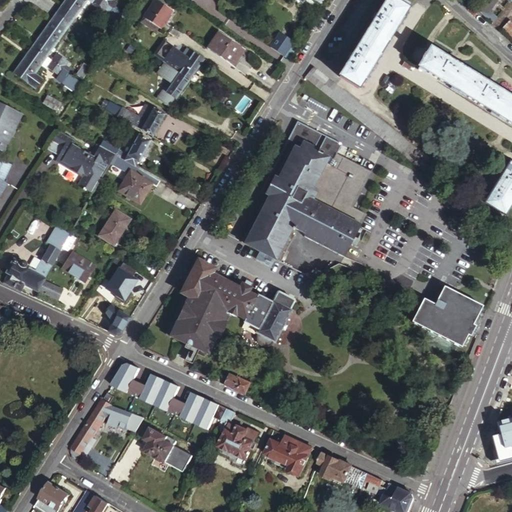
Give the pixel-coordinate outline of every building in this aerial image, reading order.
[(64,0),(62,3),(77,14),(86,0),(64,0)] [(88,0),(104,10),(105,9),(94,0),(88,0)] [(114,21),(122,10),(115,5),(107,0),(94,0),(105,9),(110,13),(107,16),(114,21)] [(149,10),(166,21),(172,11),(155,0),(149,10)] [(407,6),(397,0),(385,0),(378,12),(376,11),(372,16),(374,17),(354,52),(352,50),(349,56),(351,57),(339,76),(359,87),(407,6)] [(484,17),(491,23),(496,17),(489,11),(496,0),(483,0),(476,10),(484,17)] [(62,3),(56,11),(71,22),(77,14),(62,3)] [(160,30),(166,21),(149,10),(144,19),(159,29),(160,30)] [(56,11),(51,18),(66,29),(71,22),(56,11)] [(115,21),(121,25),(127,16),(121,12),(115,21)] [(210,17),(204,13),(201,17),(207,22),(210,17)] [(123,27),(129,18),(127,16),(121,25),(123,27)] [(51,18),(32,44),(47,54),(66,29),(51,18)] [(156,33),(159,29),(144,19),(141,23),(156,33)] [(511,41),(511,24),(508,21),(500,30),(511,41)] [(207,48),(232,66),(243,49),(218,32),(207,48)] [(295,44),(282,34),(276,43),(273,46),(273,47),(286,56),(295,44)] [(47,54),(32,44),(14,69),(36,86),(43,77),(35,71),(41,63),(47,68),(48,66),(57,73),(60,69),(65,72),(67,69),(52,58),(47,54)] [(294,45),(286,56),(291,59),(298,48),(294,45)] [(423,58),(418,65),(511,121),(511,95),(493,84),(494,82),(489,79),(488,81),(453,60),(454,58),(449,54),(448,56),(430,46),(425,53),(423,52),(421,57),(423,58)] [(162,47),(155,57),(158,59),(161,61),(168,51),(162,47)] [(175,66),(186,50),(182,48),(172,64),(175,66)] [(181,72),(189,79),(203,59),(187,48),(186,50),(175,66),(174,68),(181,72)] [(52,58),(67,69),(70,66),(65,63),(68,59),(57,51),(52,58)] [(92,67),(85,62),(77,74),(83,79),(92,67)] [(189,79),(181,72),(180,74),(171,68),(163,62),(156,73),(168,81),(157,97),(169,105),(175,96),(177,98),(189,79)] [(314,67),(306,77),(427,170),(434,160),(314,67)] [(60,69),(57,73),(56,74),(61,77),(65,72),(60,69)] [(68,74),(62,85),(76,93),(82,83),(68,74)] [(60,100),(47,93),(43,100),(56,107),(60,100)] [(0,175),(5,178),(13,163),(0,157),(12,134),(9,132),(11,127),(15,128),(23,111),(0,100),(0,175)] [(154,110),(154,109),(146,103),(139,115),(123,106),(117,114),(131,123),(134,119),(136,120),(136,119),(138,117),(141,119),(142,117),(141,117),(148,106),(154,110)] [(166,114),(163,113),(155,108),(154,110),(148,106),(141,117),(142,117),(141,119),(138,117),(136,119),(136,120),(134,119),(131,123),(153,135),(166,114)] [(372,171),(338,153),(343,144),(327,135),(320,149),(316,157),(301,149),(305,142),(316,147),(323,133),(299,120),(270,174),(272,175),(267,194),(242,242),(282,262),(298,230),(306,235),(305,237),(346,255),(352,243),(359,228),(366,214),(354,207),(372,171)] [(126,140),(132,143),(139,132),(132,129),(126,140)] [(57,131),(45,148),(61,157),(59,160),(84,174),(78,184),(82,186),(82,187),(86,190),(87,189),(91,191),(92,190),(93,191),(99,179),(87,172),(92,164),(94,164),(98,159),(93,156),(99,146),(96,144),(91,155),(72,144),(74,140),(57,131)] [(133,164),(134,165),(137,160),(150,140),(139,132),(132,143),(126,154),(127,155),(125,159),(133,164)] [(101,138),(96,144),(99,146),(114,154),(117,149),(118,148),(101,138)] [(316,157),(320,149),(316,147),(305,142),(301,149),(316,157)] [(87,172),(99,179),(109,163),(114,154),(99,146),(93,156),(98,159),(94,164),(92,164),(87,172)] [(126,154),(117,149),(114,154),(125,159),(127,155),(126,154)] [(114,154),(109,163),(128,174),(133,164),(125,159),(114,154)] [(511,163),(501,181),(499,180),(496,184),(498,186),(486,203),(506,215),(511,204),(511,163)] [(156,187),(161,180),(134,165),(133,164),(128,174),(117,190),(139,204),(152,184),(156,187)] [(272,175),(270,174),(261,192),(267,194),(272,175)] [(0,195),(8,181),(0,176),(0,195)] [(192,197),(196,191),(184,184),(180,190),(192,197)] [(202,202),(206,196),(196,191),(192,197),(202,202)] [(130,220),(114,210),(97,237),(112,247),(130,220)] [(66,237),(69,232),(54,224),(45,241),(49,244),(59,249),(66,237)] [(366,232),(359,228),(352,243),(359,246),(366,232)] [(69,239),(66,237),(59,249),(58,250),(62,252),(64,252),(70,242),(69,239)] [(7,274),(3,282),(20,290),(23,286),(35,292),(37,290),(42,281),(43,279),(42,278),(51,263),(58,250),(59,249),(49,244),(40,259),(46,262),(44,266),(38,263),(33,271),(24,265),(25,265),(25,263),(24,262),(23,261),(22,260),(20,261),(19,262),(16,260),(15,262),(11,260),(10,263),(8,263),(7,264),(5,265),(5,266),(5,268),(6,270),(6,271),(5,273),(7,274)] [(54,265),(62,252),(58,250),(51,263),(54,265)] [(91,267),(69,254),(58,271),(81,284),(91,267)] [(301,272),(278,263),(277,265),(259,258),(258,260),(264,262),(261,269),(297,283),(301,272)] [(184,293),(187,294),(191,297),(188,303),(183,301),(169,332),(168,334),(187,344),(194,347),(213,356),(229,323),(226,322),(230,313),(238,317),(239,315),(248,319),(247,322),(260,329),(259,332),(260,333),(259,335),(259,337),(259,340),(259,341),(260,342),(261,344),(264,345),(266,346),(268,346),(270,346),(271,345),(273,344),(275,341),(277,342),(293,310),(292,310),(296,301),(296,299),(281,292),(280,292),(276,300),(275,300),(273,303),(260,296),(259,298),(251,294),(253,289),(244,285),(242,289),(214,275),(216,270),(200,261),(196,268),(194,267),(185,285),(187,286),(184,293)] [(312,277),(322,282),(327,273),(317,268),(312,277)] [(359,283),(363,274),(355,270),(351,278),(359,283)] [(247,279),(244,285),(253,289),(256,284),(247,279)] [(42,281),(37,290),(54,301),(60,291),(42,281)] [(428,297),(415,323),(463,347),(470,333),(474,335),(480,324),(476,323),(485,305),(450,287),(442,304),(428,297)] [(116,310),(118,311),(123,314),(126,309),(130,312),(132,308),(128,306),(132,300),(126,295),(123,300),(119,298),(115,306),(118,308),(116,310)] [(8,317),(12,308),(6,305),(3,311),(4,315),(8,317)] [(103,320),(99,327),(115,334),(120,332),(129,318),(123,314),(118,311),(113,321),(108,319),(106,322),(103,320)] [(219,374),(216,381),(243,394),(248,383),(229,374),(227,377),(219,374)] [(72,447),(83,454),(85,455),(92,446),(90,445),(95,438),(92,436),(112,404),(109,402),(113,395),(107,391),(72,447)] [(219,420),(223,422),(229,425),(228,428),(227,427),(226,427),(224,428),(223,429),(222,430),(221,431),(221,432),(221,433),(223,435),(224,437),(220,447),(222,448),(221,450),(229,454),(231,452),(246,460),(251,450),(254,451),(257,446),(254,444),(260,432),(247,426),(246,428),(230,420),(235,411),(225,407),(219,420)] [(150,426),(145,437),(150,439),(148,442),(145,448),(166,460),(166,459),(175,443),(174,442),(176,439),(167,434),(150,426)] [(313,447),(286,435),(284,439),(280,437),(278,441),(272,438),(265,453),(290,464),(287,469),(300,475),(313,447)] [(193,452),(175,443),(166,459),(184,468),(193,452)] [(69,451),(70,453),(80,460),(83,454),(72,447),(69,451)] [(322,451),(317,462),(323,465),(320,474),(331,480),(333,475),(361,488),(363,481),(367,471),(322,451)] [(367,471),(363,481),(377,487),(381,478),(367,471)] [(51,481),(36,504),(47,511),(58,511),(70,494),(51,481)] [(380,502),(402,511),(406,511),(413,498),(411,491),(389,482),(380,502)] [(80,511),(92,492),(88,490),(74,511),(80,511)] [(80,511),(86,511),(89,506),(97,494),(92,492),(80,511)] [(103,511),(110,503),(97,494),(89,506),(92,508),(94,509),(91,511),(103,511)]
